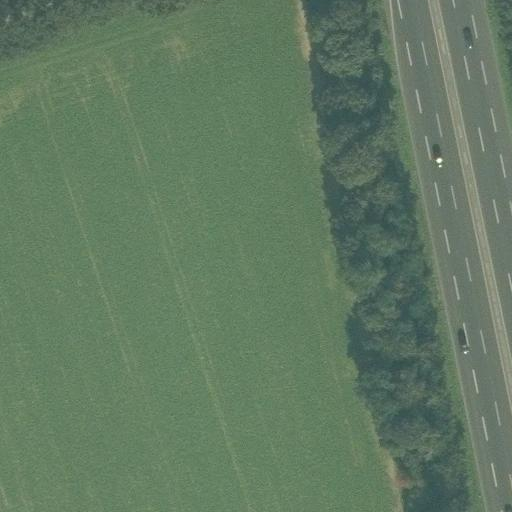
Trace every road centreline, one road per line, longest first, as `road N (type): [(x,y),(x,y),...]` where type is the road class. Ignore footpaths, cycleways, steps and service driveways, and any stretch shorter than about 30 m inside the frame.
road 1 (motorway): [(411,0),(511,497)]
road 2 (motorway): [(511,297),(452,0)]
